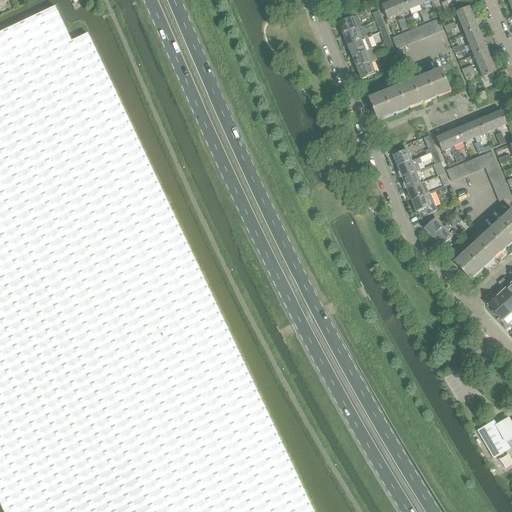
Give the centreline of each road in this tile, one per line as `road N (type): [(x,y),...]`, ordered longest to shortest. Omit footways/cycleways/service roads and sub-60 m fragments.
road 1 (primary): [(152,0),(299,318),(412,511)]
road 2 (primary): [(434,511),(318,312),(175,0)]
road 3 (residential): [(468,303),(403,227),(310,0)]
